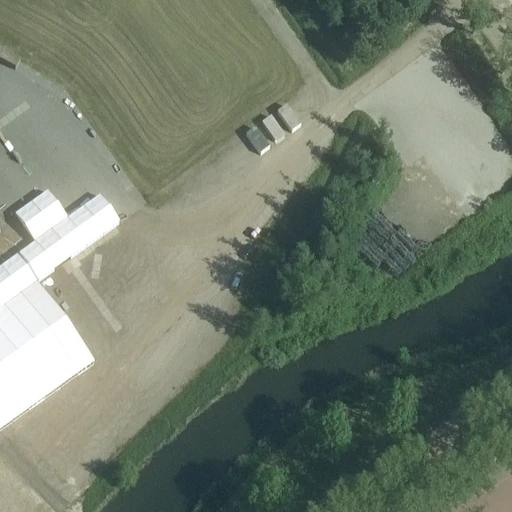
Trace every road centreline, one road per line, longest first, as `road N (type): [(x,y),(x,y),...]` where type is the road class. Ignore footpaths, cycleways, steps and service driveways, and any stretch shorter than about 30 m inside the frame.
road 1 (track): [(0,456),(108,365),(247,212),(316,112),(478,0)]
road 2 (track): [(330,103),(260,0)]
